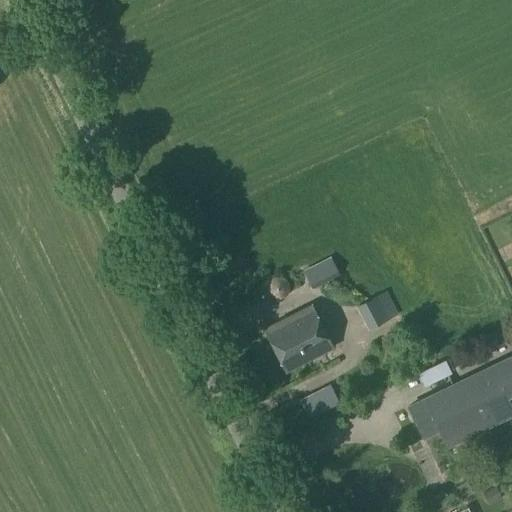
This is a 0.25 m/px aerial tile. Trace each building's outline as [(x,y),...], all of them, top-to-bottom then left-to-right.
[(313,289),(339,276),(330,257),(303,270),(313,289)] [(367,330),(397,313),(386,291),(355,307),(367,330)] [(285,370),(332,346),(312,305),(264,329),(285,370)] [(419,367),(427,385),(457,370),(449,353),(419,367)] [(447,445),(511,413),(511,405),(507,396),(511,394),(511,357),(409,407),(423,436),(439,429),(447,445)] [(308,418),(338,402),(329,384),(299,399),(308,418)] [(432,486),(448,480),(438,451),(422,456),(432,486)] [(462,498),(473,492),(467,481),(456,487),(462,498)] [(440,508),(451,503),(446,492),(435,498),(440,508)]
